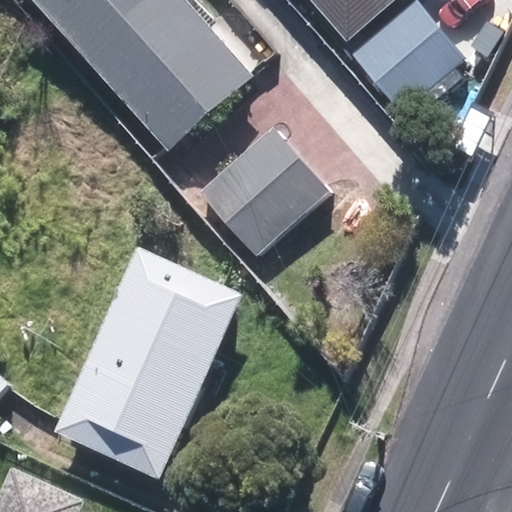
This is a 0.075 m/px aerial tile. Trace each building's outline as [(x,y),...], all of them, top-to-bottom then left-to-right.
[(213,0),(69,0),(188,136),(270,64),(213,0)] [(338,0),(370,35),(409,0),(338,0)] [(475,65),(420,5),(358,61),(413,121),(475,65)] [(344,192),(290,139),(234,195),(287,248),(344,192)] [(259,297),(164,250),(81,418),(175,465),(259,297)] [(0,401),(12,389),(0,378),(0,401)] [(20,472),(0,511),(85,511),(89,505),(20,472)]
